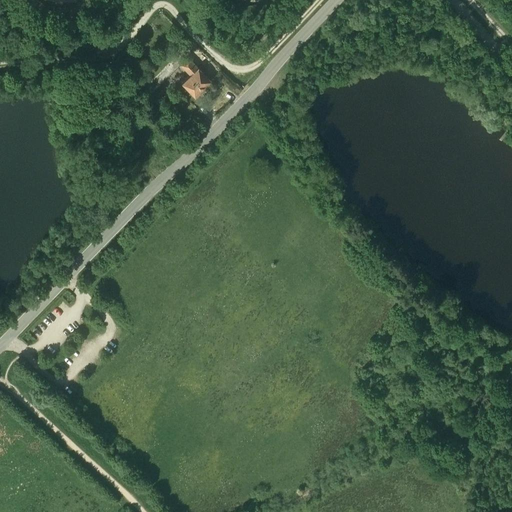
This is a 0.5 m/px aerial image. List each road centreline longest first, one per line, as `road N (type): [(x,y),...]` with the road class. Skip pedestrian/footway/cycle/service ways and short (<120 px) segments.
road 1 (unclassified): [(0,344),(336,0)]
road 2 (unknown): [(148,511),(0,372)]
road 3 (track): [(140,511),(3,382)]
